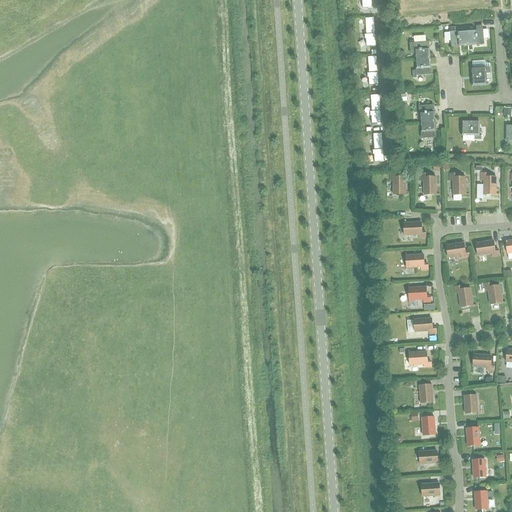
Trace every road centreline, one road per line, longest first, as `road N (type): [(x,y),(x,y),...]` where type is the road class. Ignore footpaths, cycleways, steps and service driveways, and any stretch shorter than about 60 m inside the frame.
road 1 (unclassified): [(297,0),(334,511)]
road 2 (residential): [(457,511),(449,340)]
